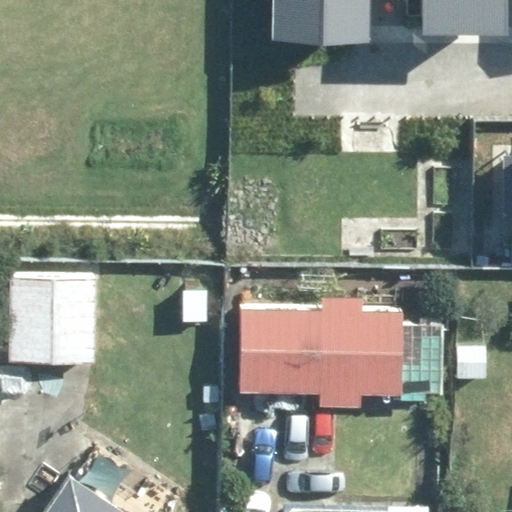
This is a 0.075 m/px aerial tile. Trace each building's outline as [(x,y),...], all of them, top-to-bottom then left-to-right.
[(399,0),(293,0),(293,13),(399,17),(399,0)] [(97,271),(9,268),(5,357),(93,361),(97,271)] [(427,369),(400,368),(401,309),(366,308),(367,297),(321,295),(321,306),(239,304),(236,387),(316,389),(316,402),(360,403),(360,391),(399,392),(399,398),(426,399),(427,369)] [(94,444),(75,475),(66,469),(39,511),(134,511),(110,497),(129,466),(94,444)] [(420,511),(421,506),(287,500),(286,511),(420,511)]
